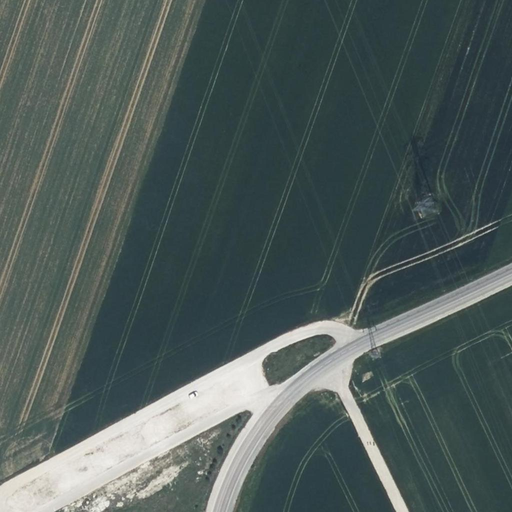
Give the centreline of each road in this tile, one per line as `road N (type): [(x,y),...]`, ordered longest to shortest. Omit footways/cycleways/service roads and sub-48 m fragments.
road 1 (tertiary): [(219,511),(256,430),(308,376),(511,272)]
road 2 (track): [(288,394),(255,397),(46,511)]
road 3 (track): [(330,361),(403,511)]
road 4 (track): [(357,345),(329,326),(293,332),(243,360),(255,397)]
